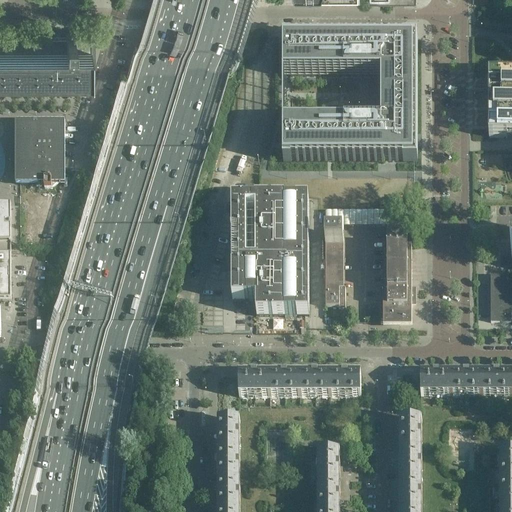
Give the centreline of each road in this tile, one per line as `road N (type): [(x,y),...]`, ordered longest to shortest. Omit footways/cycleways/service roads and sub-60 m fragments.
road 1 (unclassified): [(436,16),(24,15)]
road 2 (motorway): [(182,0),(72,388)]
road 3 (motorway): [(105,387),(217,0)]
road 4 (unclassified): [(462,256),(463,16)]
road 5 (unclassified): [(436,16),(437,256)]
road 6 (unclassified): [(0,353),(195,354)]
road 7 (unclassified): [(195,354),(382,356)]
road 8 (residential): [(194,511),(195,354)]
road 9 (residential): [(382,511),(382,356)]
road 10 (motorway): [(72,388),(22,511)]
road 11 (motorway): [(81,511),(105,387)]
road 12 (motorway): [(72,388),(48,511)]
road 13 (motorway): [(109,511),(105,387)]
